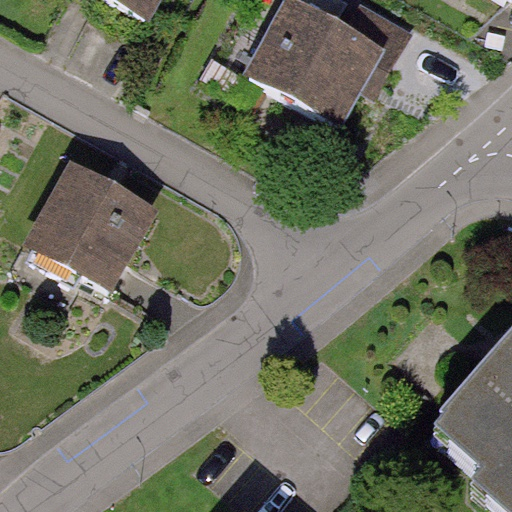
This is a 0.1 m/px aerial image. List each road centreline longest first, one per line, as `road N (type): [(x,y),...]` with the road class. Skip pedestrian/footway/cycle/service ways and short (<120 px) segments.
road 1 (residential): [(0,66),(251,205),(336,274)]
road 2 (residential): [(336,274),(28,511)]
road 3 (residential): [(509,144),(468,164),(336,274)]
